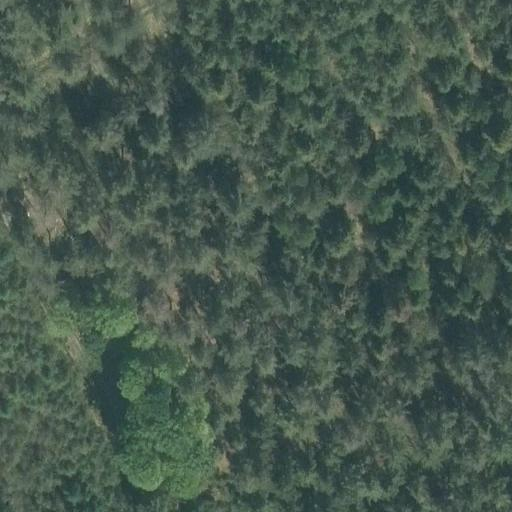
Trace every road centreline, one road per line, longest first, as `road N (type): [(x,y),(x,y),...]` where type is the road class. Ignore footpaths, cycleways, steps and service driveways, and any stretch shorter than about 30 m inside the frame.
road 1 (track): [(117,511),(511,285)]
road 2 (track): [(129,511),(0,248)]
road 3 (track): [(156,0),(0,89)]
